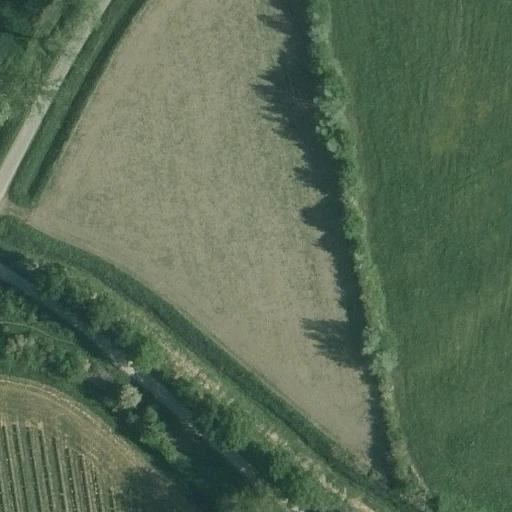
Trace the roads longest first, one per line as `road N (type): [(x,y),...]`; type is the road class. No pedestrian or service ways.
road 1 (track): [(0,275),(73,320),(300,511)]
road 2 (unclassified): [(106,0),(0,179)]
